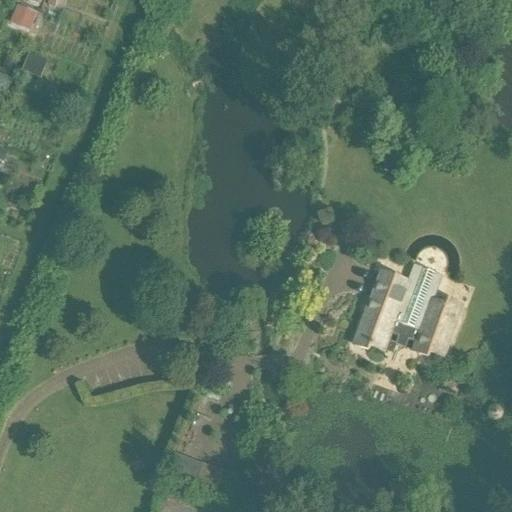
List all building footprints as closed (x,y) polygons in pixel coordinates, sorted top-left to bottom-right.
[(57,0),(49,0),(47,7),(55,9),(57,0)] [(12,22),(29,29),(35,15),(18,8),(12,22)] [(41,79),(48,62),(29,54),(22,72),(41,79)] [(4,71),(14,74),(18,64),(8,60),(4,71)] [(0,84),(9,88),(12,79),(0,74),(0,84)] [(340,106),(343,98),(339,91),(331,89),(323,92),(321,99),(324,107),(332,110),(340,106)] [(380,273),(353,346),(368,352),(369,347),(383,352),(390,334),(416,344),(413,353),(428,358),(429,354),(443,359),(462,308),(447,303),(446,307),(432,302),(441,276),(415,267),(408,284),(380,273)] [(233,436),(249,442),(256,426),(239,420),(233,436)] [(203,466),(195,487),(228,500),(236,479),(203,466)]
